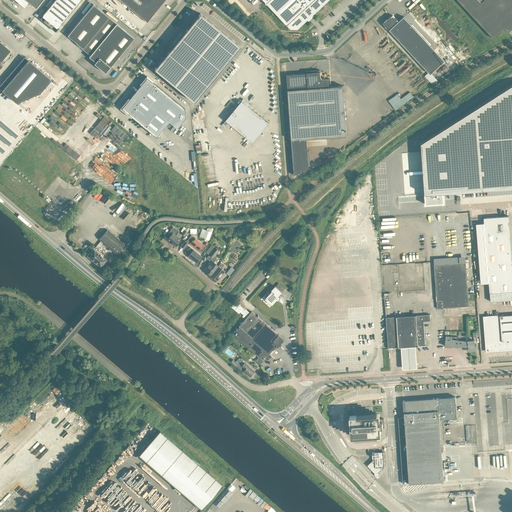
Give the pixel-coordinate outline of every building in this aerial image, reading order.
[(40,18),(51,28),(55,31),(59,28),(58,27),(80,0),(55,0),(43,15),(42,16),(41,19),(40,18)] [(120,0),(147,22),(164,0),(120,0)] [(263,0),(291,29),(298,29),(329,0),(263,0)] [(511,0),(457,0),(494,39),(505,29),(508,32),(511,28),(511,0)] [(422,9),(427,4),(423,1),(418,6),(422,9)] [(110,67),(134,38),(93,4),(67,35),(83,48),(82,49),(90,55),(89,57),(95,62),(94,63),(105,72),(110,66),(110,67)] [(171,49),(154,69),(194,102),(240,46),(200,13),(184,33),(171,49)] [(393,15),(384,23),(390,30),(389,30),(393,33),(429,72),(425,76),(432,84),(437,80),(431,73),(445,61),(407,20),(404,17),(399,21),(393,15)] [(51,79),(28,60),(2,90),(16,103),(40,93),(51,79)] [(347,136),(343,91),(343,86),(331,86),(330,79),(323,79),(321,77),(320,70),(306,71),(307,73),(287,75),(294,175),(309,168),(307,139),(347,136)] [(146,89),(140,97),(169,121),(169,122),(177,128),(186,117),(185,108),(153,82),(153,81),(147,76),(140,84),(140,85),(140,86),(141,85),(146,89)] [(511,187),(511,84),(511,85),(421,143),(425,204),(444,203),(443,193),(456,192),(511,187)] [(156,137),(169,122),(169,121),(140,97),(134,92),(129,99),(128,98),(120,108),(131,117),(132,117),(156,137)] [(394,110),(413,97),(410,92),(400,98),(397,94),(388,100),(394,110)] [(242,101),(226,120),(223,124),(226,126),(229,122),(253,142),(269,123),(242,101)] [(488,273),(511,271),(511,258),(509,216),(484,218),(488,273)] [(172,226),(167,233),(170,235),(167,239),(175,246),(180,239),(176,236),(179,231),(172,226)] [(209,240),(211,232),(212,230),(207,228),(207,230),(206,230),(203,238),(209,240)] [(124,248),(122,247),(124,244),(107,230),(99,239),(101,240),(94,249),(93,248),(87,256),(100,267),(107,260),(100,254),(102,253),(103,254),(105,252),(106,252),(107,252),(107,251),(107,249),(109,247),(120,257),(128,247),(126,246),(124,248)] [(194,247),(199,241),(191,235),(187,241),(194,247)] [(241,243),(236,240),(234,238),(230,244),(232,245),(229,248),(234,252),(241,243)] [(199,241),(194,247),(202,252),(206,247),(199,241)] [(188,256),(196,263),(202,256),(190,247),(185,252),(188,255),(188,256)] [(218,266),(214,262),(216,260),(216,258),(216,257),(216,256),(215,256),(219,250),(215,247),(206,258),(210,261),(204,269),(211,275),(218,266)] [(147,252),(144,257),(139,265),(143,267),(152,254),(147,252)] [(434,264),(437,309),(469,306),(466,262),(434,264)] [(211,275),(217,280),(225,271),(218,266),(211,275)] [(231,267),(226,273),(229,276),(232,272),(234,270),(231,267)] [(511,271),(488,273),(490,301),(511,299),(511,271)] [(282,292),(285,288),(279,283),(276,286),(275,286),(272,290),(273,291),(265,299),(264,300),(264,303),(266,304),(268,304),(270,303),(272,305),(277,299),(278,300),(280,297),(278,296),(282,292)] [(249,311),(240,303),(244,299),(240,296),(231,306),(244,317),(249,311)] [(237,338),(234,342),(240,347),(243,343),(259,357),(256,360),(261,364),(263,361),(273,350),(276,346),(277,346),(279,346),(284,340),(284,338),(268,325),(252,311),(251,313),(244,320),(239,327),(236,331),(237,332),(234,335),(237,338)] [(424,321),(430,321),(430,314),(386,317),(388,344),(388,349),(394,348),(398,347),(398,348),(401,348),(416,347),(418,346),(426,345),(425,345),(425,342),(424,321)] [(511,314),(484,317),(486,346),(487,351),(511,348),(511,314)] [(208,329),(217,334),(222,327),(212,321),(208,329)] [(457,346),(458,340),(458,337),(448,336),(448,331),(445,331),(445,336),(446,336),(445,346),(451,347),(451,345),(457,346)] [(476,350),(476,346),(475,346),(474,340),(468,341),(468,347),(468,351),(476,350)] [(416,347),(401,348),(402,371),(417,370),(416,347)] [(239,364),(238,364),(233,359),(231,362),(241,370),(243,368),(245,369),(244,371),(250,376),(255,371),(245,362),(242,360),(239,364)] [(399,417),(398,417),(398,426),(399,426),(403,483),(444,480),(445,480),(445,476),(444,476),(444,473),(442,451),(443,451),(443,445),(441,445),(439,419),(457,417),(456,401),(455,396),(403,400),(404,412),(404,417),(399,417)] [(379,414),(361,415),(361,413),(357,413),(357,415),(356,415),(350,416),(351,436),(381,434),(380,428),(384,427),(384,418),(383,418),(380,419),(379,414)] [(202,509),(220,489),(223,485),(160,430),(138,455),(202,509)] [(382,469),(381,467),(385,467),(384,451),(375,452),(375,454),(372,455),(373,460),(368,465),(378,476),(380,474),(379,472),(382,469)] [(220,497),(214,503),(222,511),(245,511),(247,511),(242,506),(236,511),(229,511),(233,509),(220,497)]
